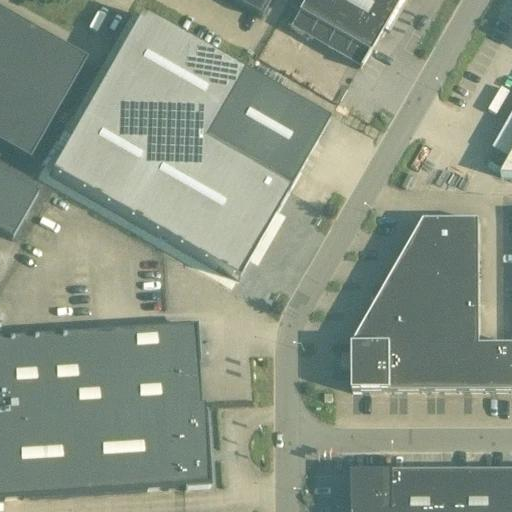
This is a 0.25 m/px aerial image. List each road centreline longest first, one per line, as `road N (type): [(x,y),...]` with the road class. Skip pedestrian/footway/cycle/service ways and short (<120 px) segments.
road 1 (unclassified): [(477,0),(291,323),(292,443)]
road 2 (unclassified): [(511,442),(292,443)]
